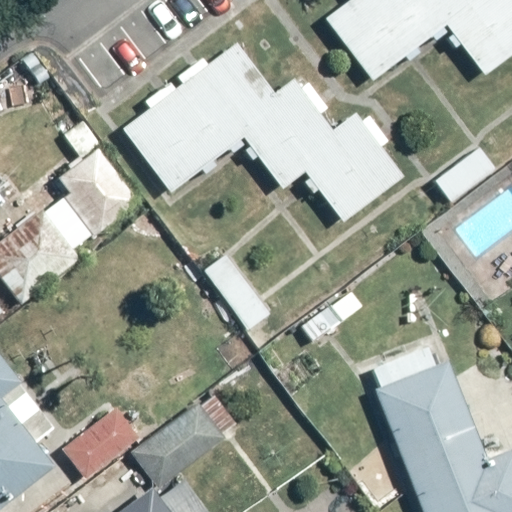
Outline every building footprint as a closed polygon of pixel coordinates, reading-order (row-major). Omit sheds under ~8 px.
[(511,0),(344,0),(324,15),(372,80),(447,25),(483,74),(511,53),(511,0)] [(275,94),(238,42),(121,127),(170,193),(244,139),(281,188),(304,171),(341,222),(404,175),(358,112),(335,129),(297,77),(275,94)] [(139,202),(81,119),(61,133),(78,158),(51,177),(91,235),(139,202)] [(79,261),(44,209),(0,238),(0,280),(16,304),(79,261)] [(39,406),(0,354),(0,509),(55,467),(19,421),(39,406)] [(511,511),(511,460),(506,444),(483,453),(446,359),(374,388),(422,511),(511,511)] [(236,426),(209,392),(133,454),(160,487),(236,426)] [(139,438),(112,402),(58,443),(86,479),(139,438)] [(206,511),(184,483),(163,499),(153,486),(118,511),(206,511)]
